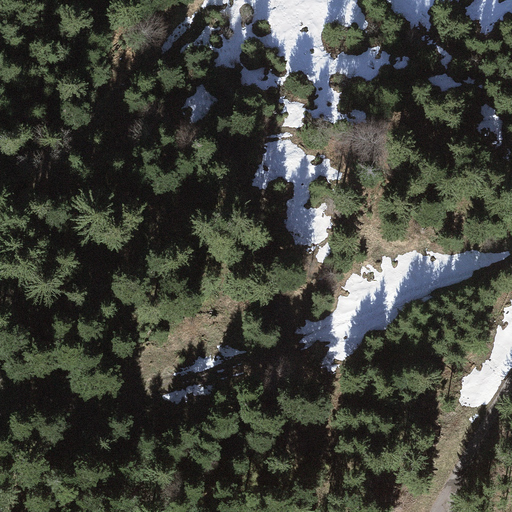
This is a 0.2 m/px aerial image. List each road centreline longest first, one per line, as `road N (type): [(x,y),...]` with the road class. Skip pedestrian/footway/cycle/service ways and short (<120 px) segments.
road 1 (track): [(511,255),(252,362),(0,407)]
road 2 (track): [(511,407),(441,511)]
